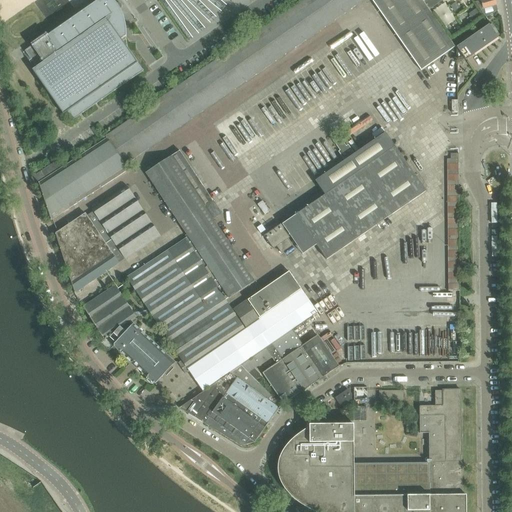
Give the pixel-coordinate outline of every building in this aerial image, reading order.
[(121,5),(120,4),(119,4),(119,3),(118,3),(117,3),(116,3),(116,4),(115,2),(113,0),(114,0),(113,0),(98,0),(25,51),(26,53),(32,62),(36,68),(32,70),(63,115),(67,112),(73,120),(143,71),(135,59),(121,40),(126,37),(126,33),(126,29),(126,25),(125,22),(124,19),(123,15),(122,15),(122,14),(121,12),(120,10),(120,9),(121,9),(121,8),(121,7),(121,6),(121,5)] [(371,0),(421,71),(455,47),(421,0),(371,0)] [(421,0),(429,10),(443,0),(442,0),(421,0)] [(495,0),(483,0),(480,1),(482,9),(496,5),(497,5),(495,0)] [(480,10),(486,19),(497,11),(496,5),(482,9),(480,10)] [(478,10),(470,16),(474,21),(482,16),(478,10)] [(497,37),(500,35),(498,33),(491,24),(457,48),(462,55),(465,60),(498,38),(497,37)] [(129,121),(106,137),(107,139),(39,183),(50,221),(51,221),(52,220),(120,176),(128,170),(125,165),(148,149),(129,121)] [(30,136),(30,137),(30,138),(30,139),(31,139),(31,140),(32,140),(33,141),(34,141),(35,141),(36,140),(38,139),(38,138),(39,138),(39,137),(39,136),(39,135),(39,134),(38,133),(37,133),(36,132),(35,132),(35,133),(34,133),(31,135),(30,136)] [(339,151),(338,152),(344,161),(315,181),(325,195),(296,215),(326,260),(426,192),(385,133),(354,154),(348,145),(346,147),(338,134),(331,139),(339,151)] [(181,361),(178,363),(185,375),(189,372),(202,392),(317,313),(301,289),(289,272),(247,300),(251,306),(251,307),(247,301),(233,310),(245,327),(244,328),(219,291),(222,288),(229,299),(254,282),(213,219),(221,214),(179,151),(146,173),(188,236),(184,239),(184,240),(126,278),(181,361)] [(450,159),(447,160),(448,291),(459,290),(459,260),(458,179),(458,154),(450,154),(450,159)] [(35,184),(57,169),(54,164),(32,178),(34,184),(35,184)] [(85,214),(55,234),(74,294),(75,293),(76,294),(80,291),(80,290),(119,264),(118,263),(125,259),(125,260),(160,236),(127,186),(92,210),(93,212),(87,216),(85,214)] [(292,246),(287,239),(290,237),(281,224),(264,236),(273,249),(277,246),(281,253),(292,246)] [(147,377),(146,380),(151,384),(154,383),(155,384),(174,363),(134,324),(133,325),(130,321),(136,317),(115,286),(83,307),(103,339),(105,341),(102,344),(108,350),(111,347),(112,348),(114,346),(147,377)] [(273,344),(283,359),(280,361),(284,365),(286,367),(287,366),(304,391),(319,381),(308,365),(313,361),(303,346),(293,331),(273,344)] [(303,346),(313,361),(308,365),(319,381),(339,367),(318,336),(303,346)] [(280,361),(283,359),(273,344),(266,349),(272,357),(276,364),(263,373),(284,404),(304,391),(287,366),(286,367),(284,365),(280,361)] [(266,349),(253,358),(259,366),(272,357),(266,349)] [(253,358),(242,366),(249,373),(259,366),(253,358)] [(269,423),(279,409),(278,408),(267,400),(271,396),(249,373),(242,366),(214,384),(226,393),(268,423),(269,423),(268,423),(269,423)] [(181,407),(180,409),(241,446),(254,443),(212,412),(226,393),(214,384),(181,407)] [(354,388),(354,400),(367,400),(367,388),(354,388)] [(348,390),(336,398),(342,408),(351,401),(351,395),(348,390)] [(443,391),(435,391),(435,407),(419,407),(420,434),(429,433),(429,462),(461,461),(461,397),(461,391),(461,390),(443,390),(443,391)] [(403,391),(379,391),(379,401),(403,401),(403,391)] [(226,393),(212,412),(254,443),(268,423),(226,393)] [(354,407),(354,421),(366,421),(366,407),(354,407)] [(278,466),(278,469),(278,471),(278,473),(278,475),(279,478),(280,480),(281,482),(282,484),(282,486),(284,488),(286,490),(288,493),(290,495),(294,499),(297,501),(299,503),(302,505),(304,506),(308,509),(315,511),(314,511),(466,511),(466,495),(462,495),(461,461),(429,462),(429,463),(354,464),(353,424),(309,425),(309,428),(305,430),(301,432),(298,435),(294,438),(292,440),(289,442),(287,445),(285,448),(283,450),(282,453),(281,454),(280,456),(279,458),(279,460),(278,462),(278,463),(278,465),(278,466)]
